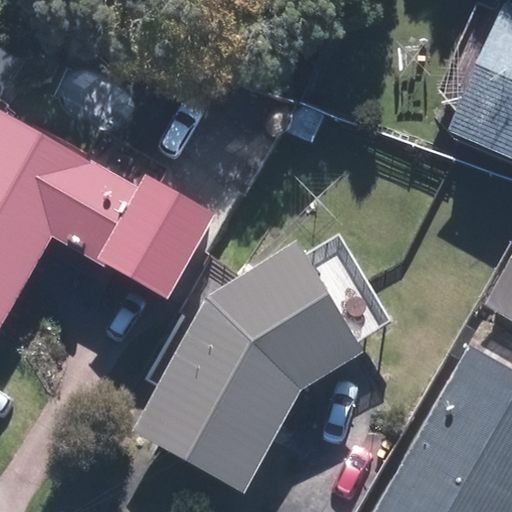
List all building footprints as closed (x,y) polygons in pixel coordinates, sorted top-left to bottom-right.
[(511,2),(505,0),(504,0),(447,140),(511,167),(511,2)] [(139,215),(0,135),(0,321),(40,253),(98,287),(139,215)] [(511,260),(484,310),(511,326),(511,260)] [(278,262),(187,316),(118,445),(233,506),(285,410),(346,374),(278,262)] [(511,511),(511,392),(453,360),(369,511),(511,511)]
